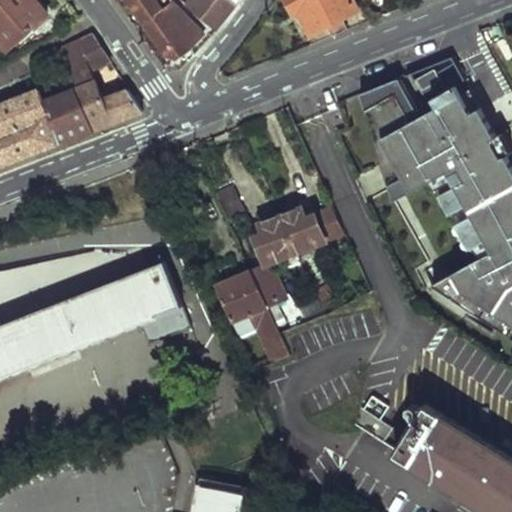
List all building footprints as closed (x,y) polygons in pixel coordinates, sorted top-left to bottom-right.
[(39,0),(2,0),(0,2),(0,37),(8,47),(50,13),(39,0)] [(134,0),(168,48),(179,52),(194,42),(204,29),(176,0),(174,0),(167,9),(160,0),(134,0)] [(193,0),(192,2),(220,24),(227,14),(237,0),(193,0)] [(355,0),(292,0),(296,6),(302,2),(316,29),(331,21),(336,31),(352,24),(347,13),(359,7),(355,0)] [(92,32),(59,48),(66,64),(73,78),(78,88),(96,128),(146,109),(131,87),(101,99),(86,71),(111,59),(100,42),(92,32)] [(511,162),(509,157),(511,155),(511,151),(502,135),(498,138),(454,59),(358,96),(391,206),(429,185),(469,251),(481,260),(433,289),(511,339),(511,162)] [(66,64),(60,66),(67,81),(73,78),(66,64)] [(40,87),(0,103),(0,165),(62,142),(45,99),(40,87)] [(78,88),(45,99),(62,142),(96,128),(78,88)] [(164,163),(172,183),(189,177),(181,156),(164,163)] [(217,197),(230,225),(248,217),(236,189),(217,197)] [(345,234),(342,227),(339,228),(329,210),(306,218),(302,210),(281,218),(298,255),(345,234)] [(253,275),(269,311),(288,303),(278,281),(282,273),(287,271),(283,261),(298,255),(281,218),(261,225),(265,235),(256,240),(269,268),(253,275)] [(0,379),(185,308),(167,262),(0,326),(0,379)] [(232,325),(249,317),(257,333),(271,364),(289,356),(269,311),(253,275),(251,272),(216,287),(232,325)] [(319,304),(325,318),(340,311),(331,291),(316,297),(319,304)] [(325,318),(319,304),(299,313),(306,328),(325,318)] [(249,317),(232,325),(239,342),(257,333),(249,317)] [(379,436),(395,408),(372,395),(356,422),(379,436)] [(395,457),(484,511),(511,511),(511,459),(427,407),(395,457)] [(243,511),(246,494),(201,486),(195,511),(243,511)]
